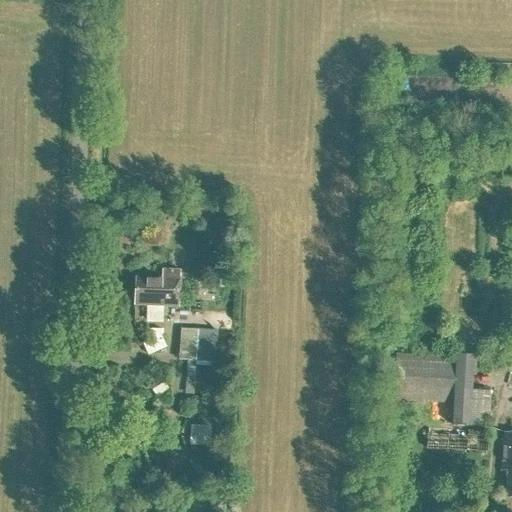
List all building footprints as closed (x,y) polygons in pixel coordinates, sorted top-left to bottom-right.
[(136,278),(134,305),(179,307),(180,271),(162,270),(161,278),(136,278)] [(176,361),(194,363),(196,331),(179,330),(176,361)] [(213,333),(196,331),(194,363),(210,364),(213,333)] [(457,355),(457,357),(396,354),(393,400),(453,403),(452,425),(488,427),(490,391),(472,390),(473,376),(475,376),(477,356),(457,355)] [(194,421),(194,443),(215,442),(215,421),(194,421)] [(428,429),(427,449),(487,452),(488,432),(428,429)] [(511,432),(504,432),(502,471),(507,471),(506,497),(511,497),(511,432)]
